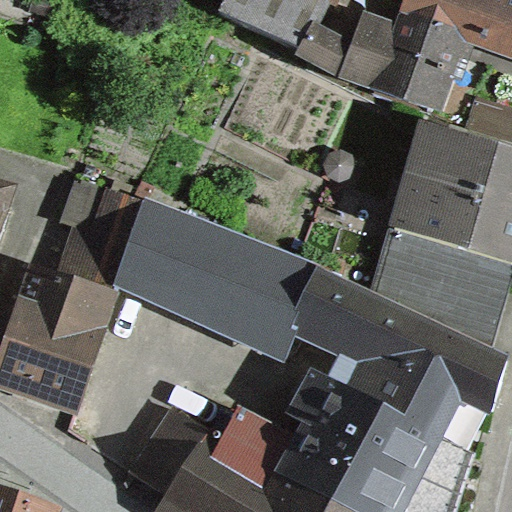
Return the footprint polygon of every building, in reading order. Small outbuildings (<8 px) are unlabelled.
[(325,3),(319,0),(226,0),(219,14),(301,59),(313,33),(328,4),(325,3)] [(458,38),(511,56),(511,0),(412,0),(402,32),(454,49),(458,38)] [(430,114),(454,49),(402,32),(362,17),(350,51),(339,80),(430,114)] [(339,80),(350,51),(313,33),(301,59),(339,80)] [(511,109),(477,100),(469,130),(511,142),(511,109)] [(511,150),(424,126),(394,232),(445,248),(511,266),(511,150)] [(146,205),(111,192),(98,235),(133,248),(146,205)] [(133,248),(125,275),(200,309),(195,321),(288,358),(303,321),(323,273),(146,205),(133,248)] [(62,279),(117,297),(125,275),(133,248),(98,235),(79,229),(62,279)] [(374,297),(423,320),(445,248),(394,232),(374,297)] [(487,351),(511,269),(511,266),(445,248),(423,320),(487,351)] [(33,269),(0,363),(0,383),(79,411),(117,297),(62,279),(33,269)] [(329,383),(436,438),(459,394),(494,412),(509,361),(487,351),(423,320),(374,297),(323,273),(303,321),(349,345),(329,383)] [(226,439),(282,468),(366,511),(454,511),(471,455),(436,438),(329,383),(314,375),(292,417),(306,424),(292,451),(275,442),(280,433),(240,413),(226,439)] [(219,410),(186,393),(176,411),(208,429),(219,410)] [(169,497),(209,435),(211,431),(208,429),(176,411),(173,409),(133,472),(169,497)] [(159,511),(257,511),(282,468),(226,439),(224,444),(209,435),(169,497),(159,511)] [(366,511),(282,468),(257,511),(366,511)] [(0,490),(0,511),(56,511),(57,510),(0,490)]
